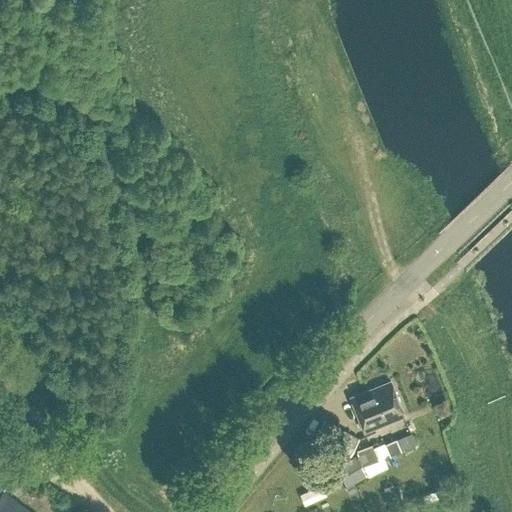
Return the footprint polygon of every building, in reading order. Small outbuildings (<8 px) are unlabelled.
[(364,430),(404,414),(399,402),(399,398),(398,395),(396,393),(390,379),(350,396),(364,430)] [(446,402),(435,407),(440,418),(451,413),(446,402)] [(347,458),(358,437),(324,418),(312,439),(347,458)] [(404,457),(395,439),(380,446),(389,464),(404,457)] [(363,463),(377,458),(371,443),(356,449),(362,464),(363,463)] [(377,458),(363,463),(368,475),(387,465),(384,455),(377,458)] [(355,456),(334,468),(348,493),(355,490),(352,484),(367,476),(355,456)] [(34,511),(0,485),(0,511),(34,511)]
